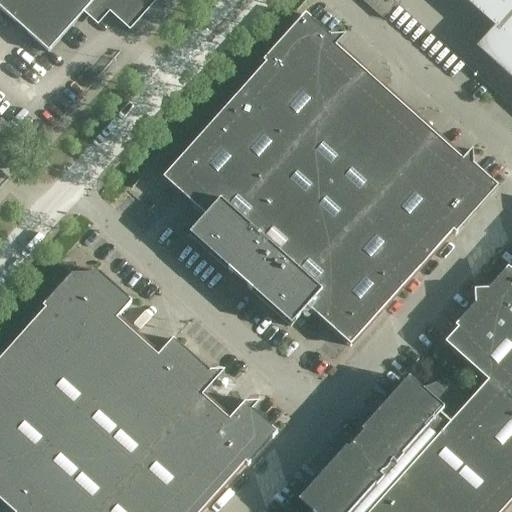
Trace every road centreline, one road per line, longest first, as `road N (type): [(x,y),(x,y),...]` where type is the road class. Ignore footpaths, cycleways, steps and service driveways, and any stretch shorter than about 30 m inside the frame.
road 1 (unclassified): [(326,413),(69,185)]
road 2 (unclassified): [(326,413),(511,207)]
road 3 (unclassified): [(69,185),(238,0)]
road 4 (unclassified): [(511,149),(341,0)]
road 5 (unclassified): [(238,511),(326,413)]
